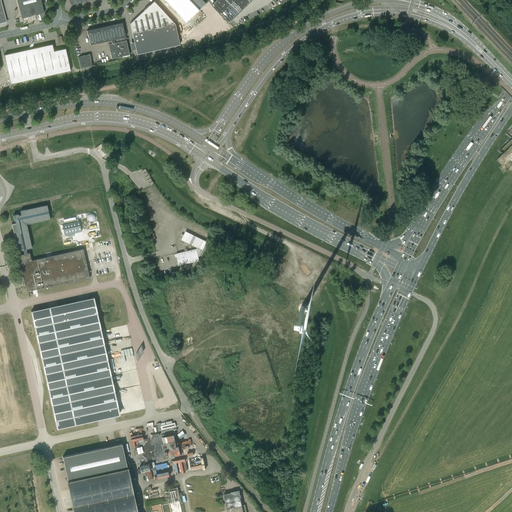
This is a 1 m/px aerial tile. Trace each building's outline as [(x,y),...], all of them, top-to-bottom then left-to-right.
[(44,12),(42,4),(40,0),(17,0),(22,18),(44,12)] [(206,3),(202,0),(165,0),(187,22),(206,3)] [(219,0),(216,0),(212,5),(221,14),(227,8),(219,0)] [(235,0),(231,4),(239,13),(243,9),(235,0)] [(242,0),(234,0),(235,0),(243,9),(247,5),(242,0)] [(154,1),(130,23),(137,54),(180,44),(175,24),(154,1)] [(231,4),(227,8),(235,17),(239,13),(231,4)] [(227,8),(221,14),(229,23),(235,17),(227,8)] [(122,23),(87,30),(90,45),(111,40),(112,43),(108,44),(111,58),(129,55),(126,40),(114,43),(113,40),(125,37),(122,23)] [(59,74),(54,51),(52,44),(44,46),(50,75),(59,74)] [(44,46),(36,48),(43,77),(50,75),(44,46)] [(35,79),(43,77),(36,48),(28,49),(35,79)] [(54,51),(59,74),(70,71),(65,48),(54,51)] [(35,79),(28,49),(20,51),(27,81),(35,79)] [(12,53),(19,82),(27,81),(20,51),(12,53)] [(19,82),(12,53),(4,55),(11,84),(19,82)] [(78,57),(80,68),(92,66),(89,54),(78,57)] [(498,171),(506,178),(511,171),(511,124),(505,134),(509,137),(497,150),(502,154),(497,159),(497,166),(498,171)] [(96,148),(102,157),(108,154),(101,144),(96,148)] [(19,261),(31,259),(30,253),(27,253),(26,249),(31,248),(26,224),(50,219),(47,205),(20,210),(21,214),(18,215),(18,214),(12,215),(14,221),(15,220),(15,223),(11,224),(17,251),(23,249),(24,254),(18,255),(19,261)] [(79,221),(62,224),(65,235),(81,231),(79,221)] [(176,253),(179,265),(199,261),(198,256),(200,256),(207,242),(186,231),(181,240),(197,248),(197,249),(176,253)] [(31,260),(31,259),(19,261),(19,263),(20,263),(26,291),(89,277),(83,249),(31,260)] [(31,311),(56,428),(119,414),(94,297),(93,297),(94,299),(78,302),(78,301),(78,302),(63,306),(62,304),(62,306),(47,309),(47,308),(46,308),(47,309),(32,313),(31,311)] [(140,433),(128,435),(130,446),(145,443),(145,437),(141,438),(140,433)] [(176,440),(162,443),(163,451),(177,448),(176,440)] [(62,456),(68,481),(67,481),(72,505),(73,511),(136,511),(132,492),(127,468),(121,443),(62,456)] [(200,460),(171,466),(172,469),(178,468),(179,471),(186,469),(190,468),(191,470),(202,468),(200,460)] [(149,464),(139,466),(141,472),(150,470),(149,464)] [(156,478),(169,475),(167,470),(155,473),(156,478)] [(178,487),(170,489),(169,489),(171,498),(182,496),(181,493),(179,493),(178,487)] [(246,511),(245,504),(242,505),(239,491),(224,494),(227,509),(230,508),(230,511),(246,511)] [(163,511),(161,503),(151,505),(152,511),(163,511)]
